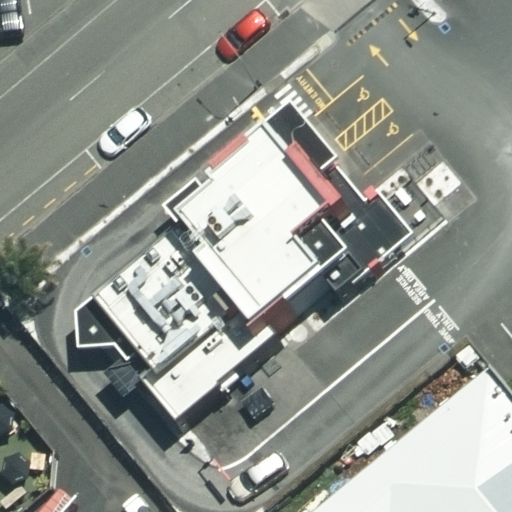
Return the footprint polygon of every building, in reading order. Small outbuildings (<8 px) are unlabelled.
[(82,328),(85,363),(120,362),(133,377),(142,370),(159,391),(148,400),(181,440),(225,405),(222,401),(281,354),(277,348),(363,279),(370,288),(400,264),(419,249),(384,206),(372,216),(302,130),(209,204),(202,195),(169,221),(187,243),(108,306),(82,328)] [(0,511),(109,511),(114,508),(0,372),(0,511)] [(498,381),(424,440),(483,511),(511,511),(511,400),(505,392),(498,381)] [(483,511),(424,440),(353,496),(366,511),(483,511)] [(366,511),(353,496),(333,511),(366,511)]
